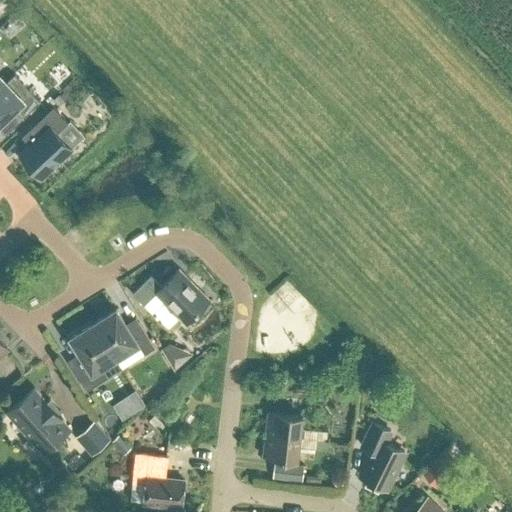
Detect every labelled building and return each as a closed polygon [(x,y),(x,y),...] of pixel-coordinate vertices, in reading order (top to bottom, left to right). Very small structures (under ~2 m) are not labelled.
[(5,81),(0,85),(0,119),(14,107),(22,114),(39,99),(14,72),(5,81)] [(58,92),(53,97),(58,103),(64,97),(58,92)] [(31,142),(19,153),(40,175),(72,145),(58,129),(68,120),(53,104),(29,126),(23,132),(31,142)] [(209,298),(179,267),(161,284),(151,273),(132,291),(144,302),(156,291),(186,321),(209,298)] [(92,320),(115,356),(138,341),(144,351),(155,345),(138,319),(128,326),(115,306),(92,320)] [(101,365),(115,356),(92,320),(69,335),(82,355),(70,363),(86,388),(107,375),(101,365)] [(167,342),(161,346),(175,367),(180,362),(167,342)] [(371,387),(373,370),(364,368),(361,385),(371,387)] [(36,455),(68,427),(33,386),(7,409),(30,434),(23,440),(36,455)] [(99,400),(93,404),(97,410),(103,407),(99,400)] [(264,431),(315,437),(316,428),(299,426),(301,413),(266,409),(264,431)] [(77,435),(92,452),(109,436),(94,419),(77,435)] [(386,486),(404,449),(384,440),(389,428),(373,420),(362,444),(373,449),(361,474),(386,486)] [(297,444),(314,446),(314,445),(327,447),(328,438),(315,437),(264,431),(261,454),(296,458),(297,444)] [(446,449),(423,470),(436,484),(459,463),(446,449)] [(132,480),(130,498),(143,500),(143,501),(181,505),(185,477),(165,475),(167,454),(135,450),(132,480)] [(276,460),(274,476),(301,478),(303,463),(276,460)] [(442,511),(427,496),(410,511),(442,511)]
